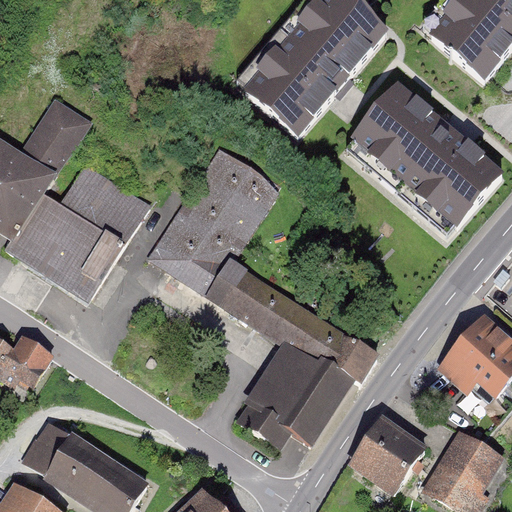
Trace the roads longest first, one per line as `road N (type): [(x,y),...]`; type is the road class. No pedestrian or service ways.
road 1 (residential): [(0,312),(302,511)]
road 2 (tertiary): [(511,226),(403,361),(302,511)]
road 3 (unknown): [(0,465),(37,422),(65,413),(160,436),(178,430)]
